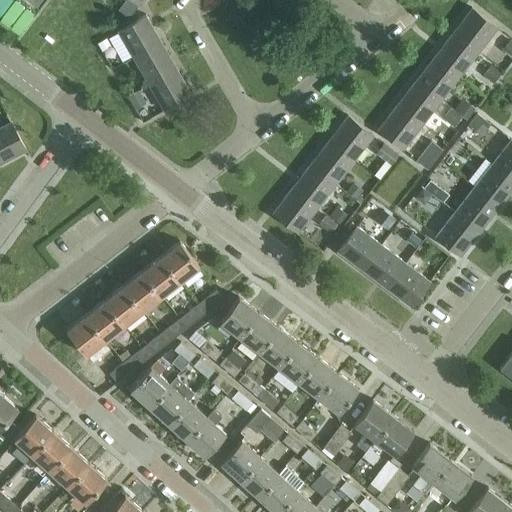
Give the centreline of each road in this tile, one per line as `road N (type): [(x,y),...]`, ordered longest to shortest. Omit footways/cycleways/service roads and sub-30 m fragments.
road 1 (tertiary): [(426,378),(178,189)]
road 2 (residential): [(206,511),(6,329)]
road 3 (residential): [(6,329),(178,189)]
road 4 (residential): [(254,129),(375,33)]
road 5 (residential): [(189,0),(254,129)]
road 6 (residential): [(0,229),(83,116)]
road 7 (residential): [(426,378),(511,267)]
